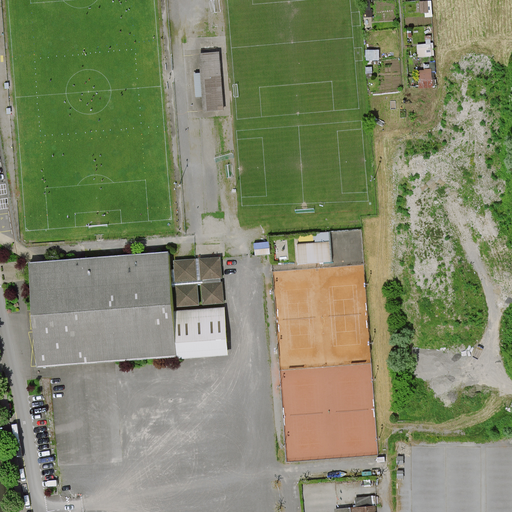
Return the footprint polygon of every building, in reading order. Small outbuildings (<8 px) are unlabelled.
[(220,52),(200,54),(204,112),(224,111),(220,52)] [(298,241),(299,261),(332,260),(331,240),(298,241)] [(32,265),(39,364),(175,355),(172,313),(168,262),(168,256),(57,263),(32,265)] [(224,309),(220,258),(197,260),(168,262),(172,313),(224,309)] [(178,359),(229,355),(225,309),(224,309),(172,313),(175,355),(178,359)] [(356,507),(334,509),(334,511),(376,511),(375,496),(356,497),(356,507)]
